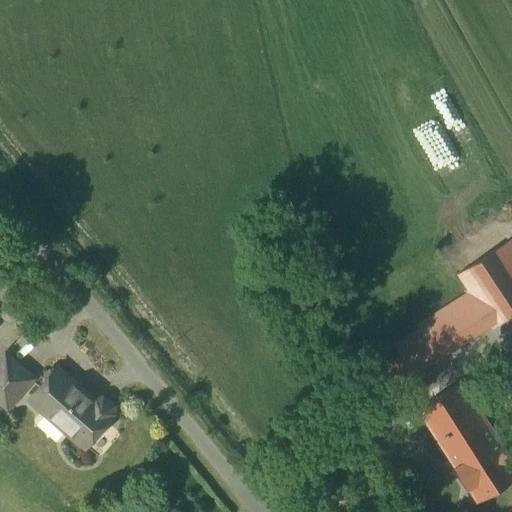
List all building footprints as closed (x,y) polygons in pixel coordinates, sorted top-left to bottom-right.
[(511,291),(490,258),(455,278),(489,330),(511,315),(511,291)] [(372,379),(381,396),(418,376),(409,359),(372,379)] [(23,401),(33,391),(3,361),(0,363),(0,418),(3,421),(23,401)] [(111,420),(55,368),(33,391),(23,401),(79,454),(111,420)] [(441,398),(414,414),(447,466),(436,474),(451,497),(465,489),(475,499),(498,484),(441,398)]
